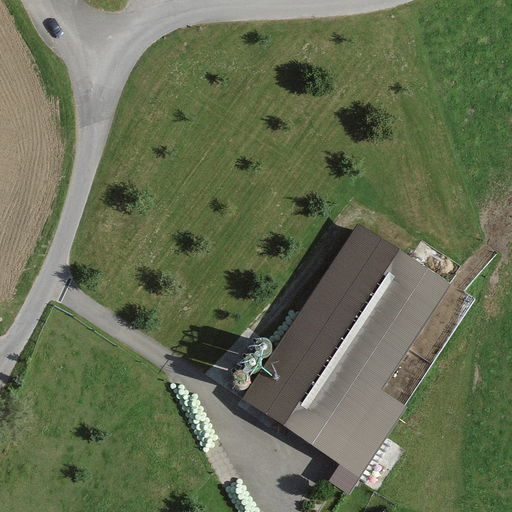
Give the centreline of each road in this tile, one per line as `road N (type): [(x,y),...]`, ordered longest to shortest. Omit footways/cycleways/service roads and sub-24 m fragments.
road 1 (unclassified): [(100,42),(94,130),(79,190),(0,377)]
road 2 (unclassified): [(100,42),(192,8),(315,0)]
